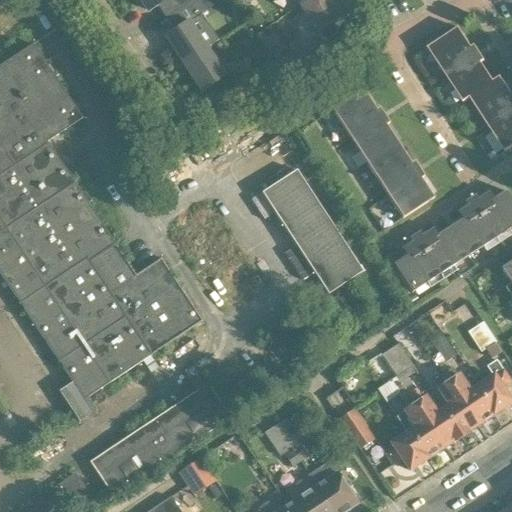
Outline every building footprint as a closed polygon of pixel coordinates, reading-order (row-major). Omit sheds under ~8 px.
[(137,0),(145,11),(155,5),(156,7),(165,20),(194,0),(137,0)] [(182,67),(207,50),(206,49),(189,25),(206,13),(196,0),(194,0),(193,1),(193,2),(185,7),(165,20),(175,35),(165,41),(182,67)] [(329,0),(309,0),(299,8),(317,34),(332,24),(330,23),(340,16),(329,0)] [(272,61),(276,73),(291,62),(268,29),(257,37),(258,38),(257,39),(263,48),(272,61)] [(470,100),(494,83),(481,65),(485,63),(475,47),(472,49),(459,30),(428,50),(463,105),(470,100)] [(272,61),(263,48),(253,54),(251,56),(267,79),(276,73),(272,61)] [(207,50),(182,67),(199,92),(209,85),(210,87),(225,77),(207,50)] [(494,83),(470,100),(505,154),(511,149),(511,96),(501,79),(494,83)] [(367,167),(398,147),(385,127),(389,125),(379,110),(376,112),(363,92),(331,113),(367,167)] [(452,98),(444,103),(449,111),(457,106),(452,98)] [(398,147),(367,167),(402,221),(433,200),(421,181),(423,179),(414,164),(410,166),(398,147)] [(494,153),(488,157),(491,161),(497,157),(494,153)] [(328,286),(363,264),(300,163),(252,193),(266,216),(280,208),(328,286)] [(511,229),(511,203),(505,193),(492,201),(488,195),(478,202),(475,198),(465,204),(468,209),(458,215),(462,221),(436,238),(432,232),(422,238),(419,234),(409,241),(412,245),(402,252),(406,258),(392,266),(411,295),(434,280),(438,286),(452,277),(448,271),(487,245),(491,250),(504,242),(500,237),(511,229)] [(511,252),(496,263),(511,288),(511,301),(511,302),(511,301),(511,252)] [(415,297),(409,300),(413,306),(418,302),(415,297)] [(437,355),(448,348),(442,338),(431,345),(437,355)] [(486,352),(491,359),(501,352),(496,345),(486,352)] [(411,403),(413,402),(420,397),(408,379),(416,373),(398,346),(382,356),(404,390),(403,390),(411,403)] [(475,388),(494,416),(511,404),(501,390),(510,384),(496,363),(487,369),(492,377),(475,388)] [(494,416),(475,388),(470,391),(459,375),(457,376),(453,370),(443,376),(477,427),(494,416)] [(460,438),(477,427),(443,376),(434,382),(439,389),(436,391),(446,406),(441,410),(460,438)] [(415,405),(413,402),(411,403),(403,390),(396,395),(407,410),(402,413),(413,429),(407,433),(426,461),(443,450),(414,406),(415,405)] [(198,391),(91,454),(110,485),(217,423),(198,391)] [(460,438),(441,410),(437,413),(426,397),(415,405),(414,406),(443,450),(460,438)] [(353,412),(339,421),(360,452),(373,443),(353,412)] [(293,453),(300,463),(308,457),(299,445),(303,443),(287,420),(276,428),(291,450),(293,453)] [(264,435),(280,458),(291,450),(276,428),(264,435)] [(409,472),(426,461),(407,433),(391,444),(388,439),(378,446),(392,468),(401,461),(409,472)] [(293,453),(285,457),(292,468),(300,463),(293,453)] [(209,474),(199,459),(178,474),(188,489),(209,474)] [(306,477),(329,511),(348,511),(357,506),(336,476),(341,473),(332,460),(308,476),(306,477)] [(329,511),(306,477),(300,481),(285,491),(291,500),(298,511),(329,511)] [(220,496),(213,487),(207,491),(213,500),(220,496)] [(152,511),(179,511),(171,500),(152,511)] [(298,511),(291,500),(276,510),(269,500),(258,508),(260,511),(298,511)]
